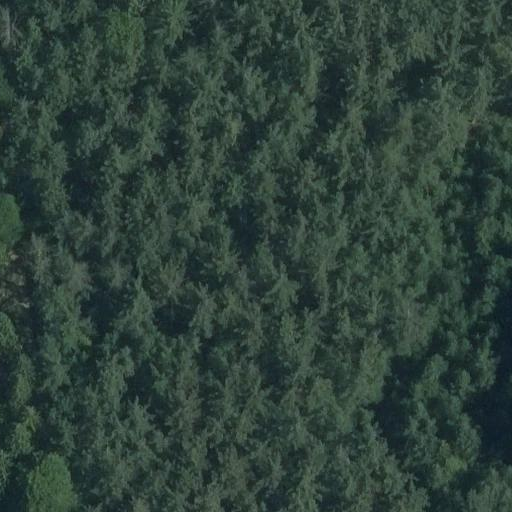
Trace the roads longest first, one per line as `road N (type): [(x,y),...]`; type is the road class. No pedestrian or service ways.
road 1 (track): [(58,511),(19,205)]
road 2 (track): [(19,205),(0,55)]
